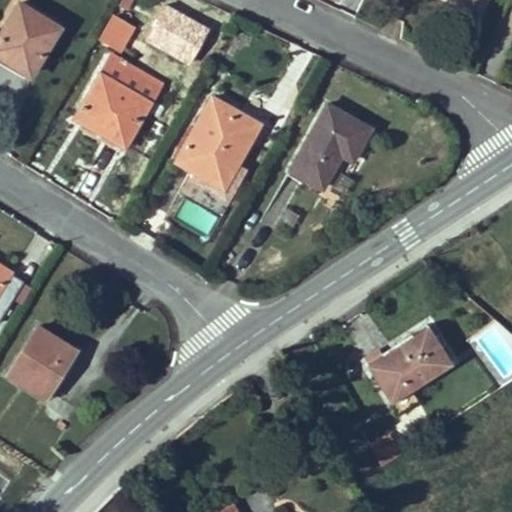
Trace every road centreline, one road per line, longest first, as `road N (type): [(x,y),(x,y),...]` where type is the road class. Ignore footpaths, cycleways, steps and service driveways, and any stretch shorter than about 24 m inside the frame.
road 1 (tertiary): [(235,349),(511,163)]
road 2 (residential): [(0,176),(167,283),(235,349)]
road 3 (residential): [(511,146),(464,96),(263,0)]
road 4 (tertiary): [(43,511),(72,477),(235,349)]
